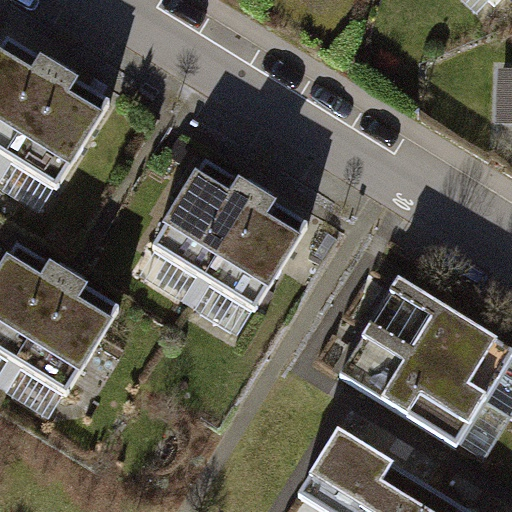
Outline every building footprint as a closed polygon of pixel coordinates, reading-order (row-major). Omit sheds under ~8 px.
[(511,0),(495,0),(511,16),(511,0)] [(0,182),(4,185),(55,91),(0,61),(0,182)] [(55,91),(4,185),(62,216),(113,122),(55,91)] [(195,301),(249,209),(189,174),(135,266),(195,301)] [(249,209),(195,301),(258,338),(312,246),(249,209)] [(0,376),(51,285),(0,257),(0,376)] [(51,285),(0,376),(0,378),(68,417),(120,324),(51,285)] [(361,343),(486,417),(511,372),(511,353),(395,285),(361,343)] [(486,417),(361,343),(325,405),(450,478),(486,417)] [(293,511),(409,511),(415,504),(333,451),(293,511)]
